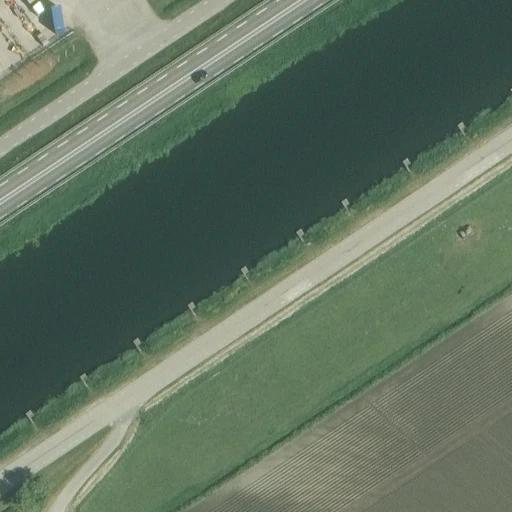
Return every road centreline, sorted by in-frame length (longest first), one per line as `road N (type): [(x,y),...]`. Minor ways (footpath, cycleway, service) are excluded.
road 1 (unclassified): [(0,483),(511,134)]
road 2 (secondary): [(0,203),(304,0)]
road 3 (unclassified): [(0,150),(222,0)]
